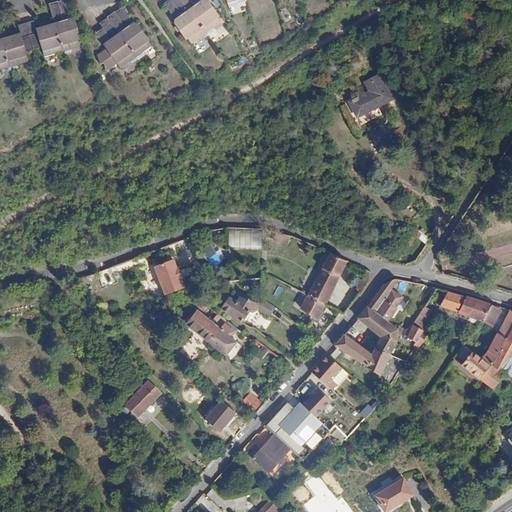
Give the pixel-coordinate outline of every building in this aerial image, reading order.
[(58,2),(62,14),(69,11),(66,0),(64,0),(58,2)] [(178,9),(172,0),(169,0),(165,3),(172,13),(178,9)] [(207,33),(183,0),(172,0),(178,9),(179,10),(182,8),(185,12),(175,19),(174,23),(184,37),(186,35),(192,43),(201,37),(207,33)] [(183,0),(207,33),(213,28),(222,22),(216,14),(218,13),(208,0),(201,0),(195,5),(191,1),(192,0),(183,0)] [(63,51),(71,49),(81,46),(79,38),(78,36),(80,35),(75,19),(72,18),(61,21),(59,16),(62,15),(62,14),(58,2),(58,1),(49,3),(55,23),(63,51)] [(122,7),(116,12),(123,22),(129,17),(122,7)] [(115,11),(107,16),(108,17),(116,28),(119,33),(137,57),(143,52),(151,46),(146,38),(147,37),(137,23),(134,22),(124,29),(121,24),(124,23),(123,22),(116,12),(115,11)] [(116,28),(108,17),(100,23),(103,28),(108,34),(116,28)] [(26,23),(30,35),(38,33),(36,28),(34,20),(33,20),(26,23)] [(22,37),(30,35),(26,23),(18,25),(21,33),(22,37)] [(30,35),(34,49),(41,47),(44,57),(56,53),(63,51),(55,23),(49,24),(36,28),(38,33),(30,35)] [(121,68),(130,61),(137,57),(119,33),(111,39),(108,34),(103,28),(96,33),(106,48),(98,55),(101,64),(104,63),(106,71),(117,63),(121,68)] [(0,69),(3,69),(10,67),(2,38),(0,30),(0,69)] [(34,49),(30,35),(22,37),(21,33),(2,38),(10,67),(18,64),(29,61),(26,51),(34,49)] [(391,95),(380,73),(366,81),(372,92),(351,103),(358,114),(377,104),(379,106),(388,101),(386,97),(391,95)] [(263,176),(259,165),(252,167),(256,178),(263,176)] [(231,245),(257,245),(257,228),(231,229),(231,245)] [(207,242),(198,249),(212,269),(221,263),(207,242)] [(346,261),(330,254),(321,271),(339,275),(346,261)] [(154,267),(165,294),(183,288),(180,279),(181,278),(177,268),(176,268),(173,260),(154,267)] [(321,271),(310,292),(308,296),(325,305),(339,275),(321,271)] [(367,308),(375,313),(383,302),(397,279),(393,278),(385,284),(367,308)] [(491,305),(447,292),(439,307),(477,324),(491,305)] [(220,310),(225,314),(240,323),(248,311),(250,313),(259,309),(259,303),(238,295),(234,300),(230,298),(220,310)] [(325,305),(308,296),(301,309),(318,319),(325,305)] [(274,305),(260,298),(259,303),(259,309),(269,315),(274,305)] [(383,302),(375,313),(388,321),(396,309),(383,302)] [(491,305),(477,324),(485,329),(498,311),(491,305)] [(430,311),(423,307),(412,325),(418,329),(430,311)] [(375,313),(367,308),(358,319),(381,337),(375,349),(390,356),(390,355),(402,332),(388,321),(375,313)] [(481,360),(472,354),(464,364),(463,365),(480,379),(491,363),(495,356),(505,337),(511,324),(511,311),(508,310),(488,351),(481,360)] [(186,324),(208,343),(226,321),(222,318),(217,315),(211,322),(198,311),(186,324)] [(231,338),(237,330),(226,321),(208,343),(225,357),(226,357),(237,343),(231,338)] [(318,341),(323,334),(310,323),(304,330),(318,341)] [(418,329),(412,325),(411,326),(407,339),(415,344),(422,331),(418,329)] [(356,332),(351,328),(344,336),(350,340),(356,332)] [(404,362),(390,355),(390,356),(386,364),(372,354),(350,340),(344,336),(335,346),(379,375),(377,378),(389,386),(404,362)] [(511,340),(505,337),(495,356),(506,364),(511,354),(511,340)] [(462,346),(454,357),(464,364),(472,354),(462,346)] [(390,356),(375,349),(372,354),(386,364),(390,356)] [(505,375),(511,380),(511,354),(506,364),(501,371),(505,375)] [(311,373),(310,374),(331,391),(346,374),(326,356),(311,373)] [(495,356),(491,363),(501,371),(506,364),(495,356)] [(491,363),(480,379),(494,389),(505,375),(501,371),(491,363)] [(162,394),(149,382),(126,407),(138,419),(156,399),(162,394)] [(317,389),(302,405),(299,402),(294,408),(286,402),(264,427),(273,435),(289,449),(302,460),(329,430),(315,417),(330,401),(317,389)] [(244,404),(255,414),(263,405),(252,395),(244,404)] [(481,406),(474,419),(490,427),(496,416),(481,406)] [(347,437),(337,428),(330,434),(340,443),(344,440),(347,437)] [(284,454),(289,449),(273,435),(269,439),(284,454)] [(267,473),(284,454),(269,439),(251,458),(267,473)] [(403,478),(374,496),(384,511),(385,511),(413,494),(403,478)] [(266,505),(259,511),(277,511),(279,510),(270,501),(266,505)]
